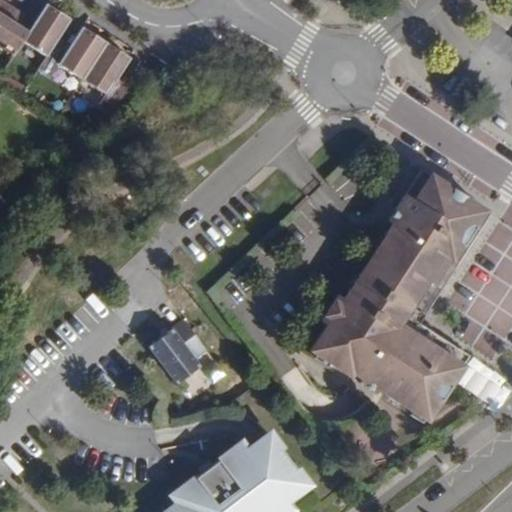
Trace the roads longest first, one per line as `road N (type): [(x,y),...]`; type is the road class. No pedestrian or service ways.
road 1 (residential): [(0,440),(129,318),(181,225),(343,72)]
road 2 (residential): [(511,183),(343,72)]
road 3 (residential): [(343,72),(231,0)]
